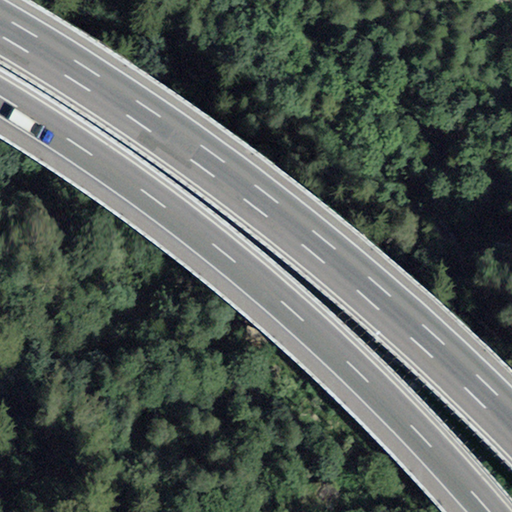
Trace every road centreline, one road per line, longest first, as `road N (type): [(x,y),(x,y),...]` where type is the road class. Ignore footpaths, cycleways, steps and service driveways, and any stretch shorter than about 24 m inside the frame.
road 1 (motorway): [(511,422),(266,205),(0,25)]
road 2 (motorway): [(0,97),(221,250),(356,371),(488,511)]
road 3 (unclassified): [(225,0),(511,172)]
